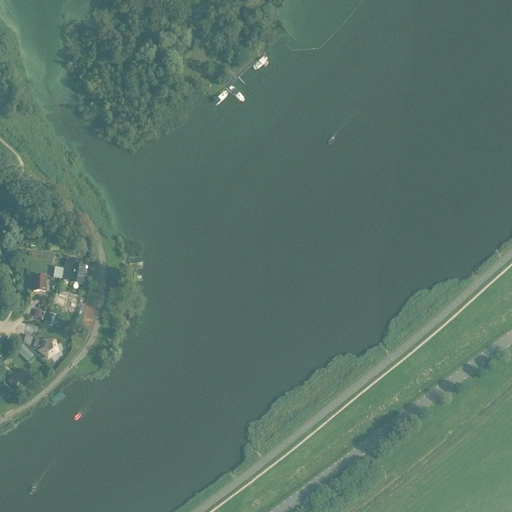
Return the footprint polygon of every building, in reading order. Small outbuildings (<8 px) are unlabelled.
[(70,284),(81,286),(85,262),(74,260),(73,266),(67,265),(64,281),(71,282),(70,284)] [(54,278),(62,280),(63,269),(55,268),(54,278)] [(33,278),(33,292),(45,293),(46,278),(33,278)] [(66,294),(60,309),(73,314),(78,299),(66,294)] [(47,358),(54,352),(52,343),(42,343),(39,352),(47,358)] [(15,348),(16,349),(27,359),(31,355),(20,344),(15,348)] [(19,391),(30,383),(31,382),(23,371),(8,381),(11,386),(14,384),(19,391)] [(47,397),(54,405),(66,396),(60,387),(47,397)]
